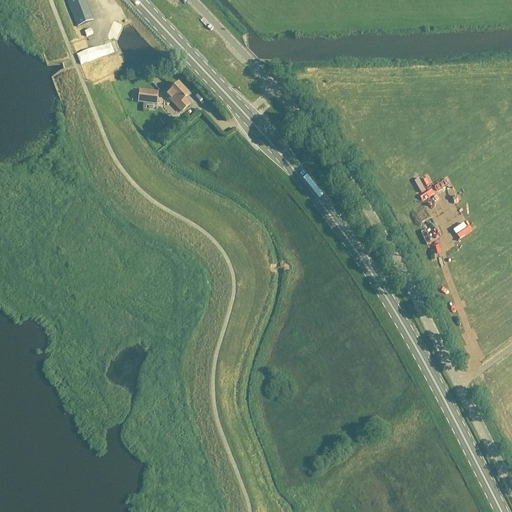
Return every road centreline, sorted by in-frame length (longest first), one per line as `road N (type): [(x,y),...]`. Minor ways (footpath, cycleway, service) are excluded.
road 1 (primary): [(499,511),(422,360),(356,253),(244,115),(134,0)]
road 2 (unclassified): [(511,489),(362,202),(275,88),(191,0)]
